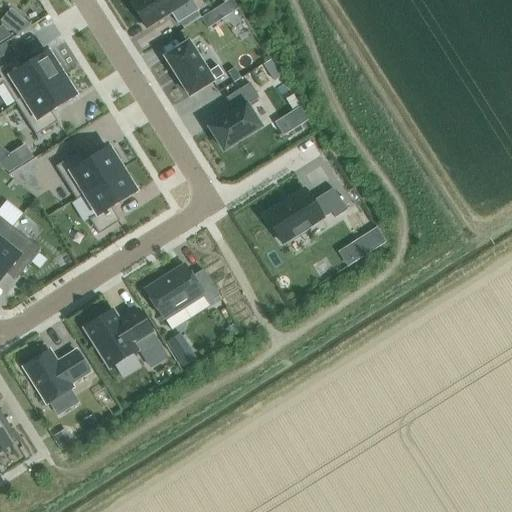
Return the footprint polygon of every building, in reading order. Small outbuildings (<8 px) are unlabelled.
[(184,0),(133,0),(129,2),(146,30),(170,14),(177,24),(198,11),(191,0),(189,0),(186,2),(184,0)] [(188,43),(164,58),(189,97),(223,76),(217,67),(207,73),(188,43)] [(16,58),(0,68),(0,84),(2,83),(15,104),(61,75),(56,67),(60,64),(53,54),(49,56),(47,53),(23,69),(16,58)] [(61,75),(15,104),(35,136),(57,123),(51,113),(75,97),(73,94),(77,91),(70,81),(66,83),(61,75)] [(259,99),(249,84),(226,99),(234,112),(209,128),(223,151),(260,128),(246,107),(259,99)] [(77,154),(55,168),(76,200),(85,195),(122,171),(117,162),(121,160),(114,149),(110,152),(108,148),(83,164),(77,154)] [(122,171),(85,195),(98,215),(89,220),(99,235),(120,222),(111,208),(136,192),(134,189),(138,187),(131,176),(127,179),(122,171)] [(264,216),(282,245),(331,213),(335,219),(346,211),(332,189),(312,202),(304,190),(264,216)] [(0,218),(0,242),(12,228),(0,218)] [(12,228),(0,242),(0,280),(10,268),(20,275),(40,250),(12,228)] [(184,266),(144,292),(162,320),(201,296),(207,305),(219,298),(202,271),(191,278),(184,266)] [(112,312),(83,330),(108,370),(137,352),(133,346),(152,334),(138,312),(126,319),(127,321),(120,325),(112,312)] [(49,352),(23,368),(46,404),(72,388),(70,385),(89,373),(76,352),(63,360),(64,361),(58,366),(49,352)] [(12,431),(6,421),(0,425),(0,426),(5,435),(12,431)] [(0,453),(12,446),(11,445),(5,435),(0,426),(0,453)] [(19,441),(12,431),(5,435),(11,445),(18,440),(18,442),(19,441)]
